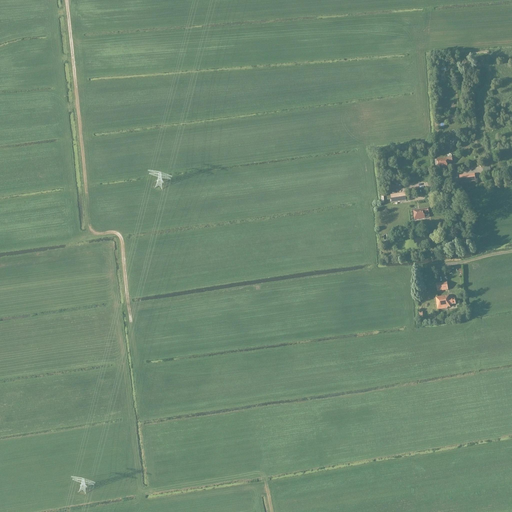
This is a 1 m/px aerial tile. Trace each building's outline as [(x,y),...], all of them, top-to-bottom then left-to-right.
[(447,158),(441,159),(434,159),(435,169),(447,168),(447,163),(452,163),(451,158),(447,158)] [(460,184),(475,182),(474,174),(459,176),(460,184)] [(390,195),(391,204),(406,201),(404,193),(390,195)] [(413,211),(414,220),(424,218),(424,219),(425,219),(424,215),(429,214),(428,209),(420,210),(413,211)] [(446,283),(436,284),(437,292),(448,290),(446,283)] [(450,305),(455,304),(454,299),(449,300),(448,296),(436,298),(437,310),(447,308),(446,308),(450,307),(450,305)]
